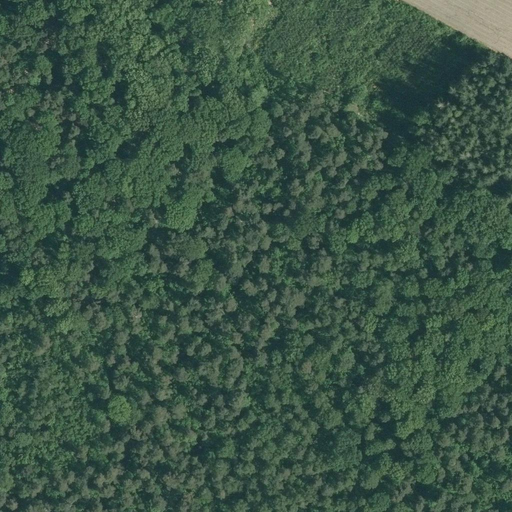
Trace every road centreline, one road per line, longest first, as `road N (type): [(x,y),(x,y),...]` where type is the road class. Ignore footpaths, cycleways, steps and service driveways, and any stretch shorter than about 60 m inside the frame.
road 1 (track): [(148,0),(168,31),(221,67),(231,88),(219,129),(135,257),(127,309),(101,351),(109,384),(135,424),(136,447),(99,511)]
road 2 (track): [(303,511),(478,277),(511,271)]
